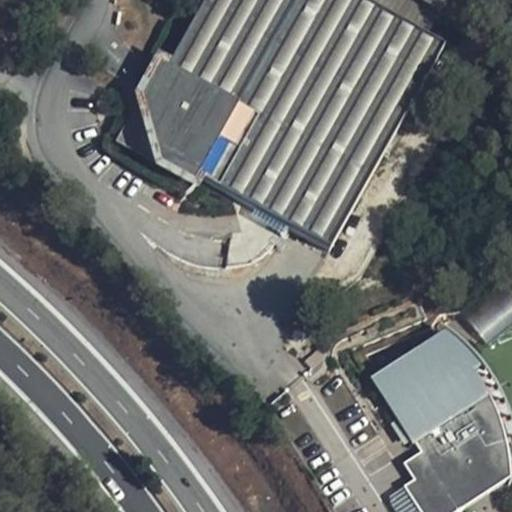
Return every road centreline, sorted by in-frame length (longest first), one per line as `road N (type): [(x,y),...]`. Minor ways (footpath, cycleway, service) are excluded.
road 1 (unclassified): [(96,0),(56,83),(53,132),(149,268),(244,330)]
road 2 (secondary): [(206,511),(98,369),(0,275)]
road 3 (secondary): [(0,355),(133,511)]
